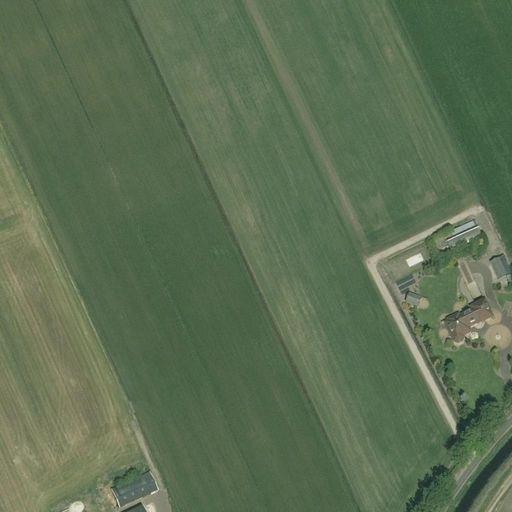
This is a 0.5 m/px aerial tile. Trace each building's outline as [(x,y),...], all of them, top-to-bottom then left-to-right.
[(490,263),(498,280),(511,273),(511,272),(504,256),(490,263)] [(405,303),(418,308),(422,298),(409,293),(405,303)] [(493,317),(485,301),(475,306),(476,309),(460,317),(459,316),(448,321),(451,328),(448,330),(455,343),(459,345),(463,343),(464,339),(464,337),(468,335),(470,330),(468,327),(478,323),(479,324),(493,317)] [(150,473),(111,490),(120,508),(158,491),(150,473)] [(82,511),(91,511),(88,500),(80,502),(82,511)]
